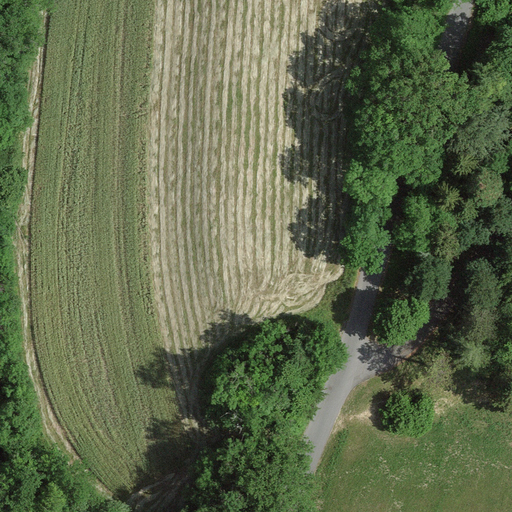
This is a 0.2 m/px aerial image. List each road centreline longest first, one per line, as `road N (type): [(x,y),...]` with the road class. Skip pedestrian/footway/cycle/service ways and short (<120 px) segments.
road 1 (unclassified): [(463,0),(323,433),(281,511)]
road 2 (unknown): [(350,349),(408,329),(442,301),(511,201)]
